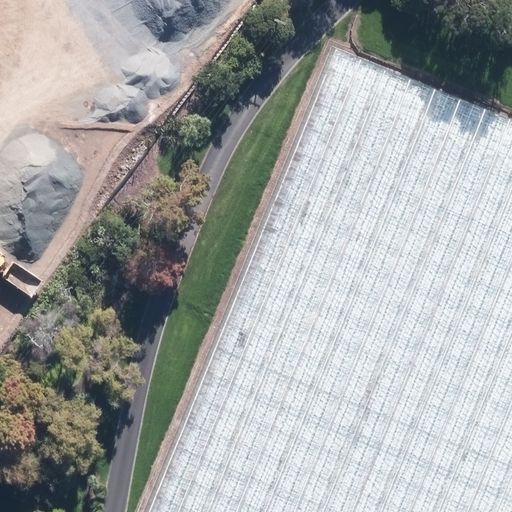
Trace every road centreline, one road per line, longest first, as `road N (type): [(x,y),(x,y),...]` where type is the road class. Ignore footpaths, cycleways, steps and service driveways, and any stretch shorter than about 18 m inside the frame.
road 1 (track): [(108,511),(118,496),(150,330),(211,160),(281,58),(339,0)]
road 2 (residential): [(124,169),(0,43)]
